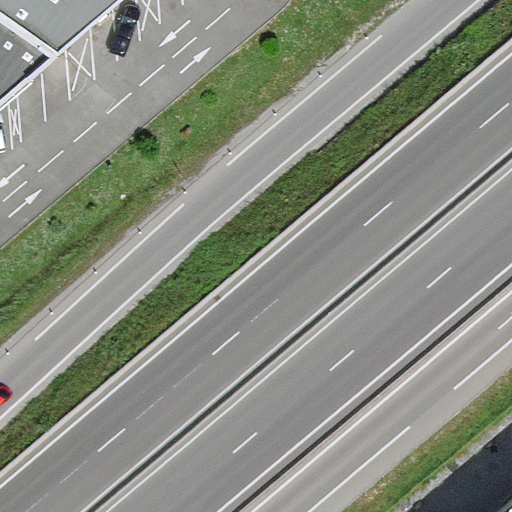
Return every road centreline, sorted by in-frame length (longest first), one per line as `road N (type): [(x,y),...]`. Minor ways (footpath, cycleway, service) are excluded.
road 1 (trunk): [(511,95),(22,511)]
road 2 (trunk): [(456,0),(202,213),(0,398)]
road 3 (trunk): [(165,511),(511,216)]
road 4 (trunk): [(289,511),(511,325)]
